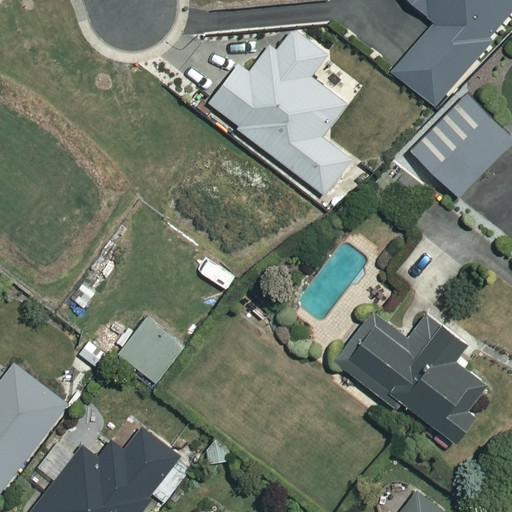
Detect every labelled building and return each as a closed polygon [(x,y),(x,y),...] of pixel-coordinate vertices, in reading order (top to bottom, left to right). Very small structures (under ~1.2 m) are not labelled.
[(511,15),(511,0),(412,0),(440,24),(397,72),(438,109),(493,46),(489,42),(511,15)] [(333,55),(300,30),(282,53),(275,47),(254,75),(244,67),(213,108),(328,196),(357,159),(327,136),(350,105),(315,78),(333,55)] [(511,149),(511,135),(472,96),(417,152),(464,198),(511,149)] [(413,341),(376,314),(339,364),(403,410),(407,405),(457,441),(495,389),(460,363),(472,347),(431,317),(413,341)] [(190,347),(152,318),(123,356),(161,385),(190,347)] [(119,352),(98,336),(83,355),(104,371),(119,352)] [(0,497),(71,405),(19,365),(0,389),(0,497)] [(196,469),(146,429),(128,452),(117,443),(102,461),(88,449),(36,511),(146,511),(161,494),(170,501),(196,469)] [(442,511),(420,495),(407,511),(442,511)]
